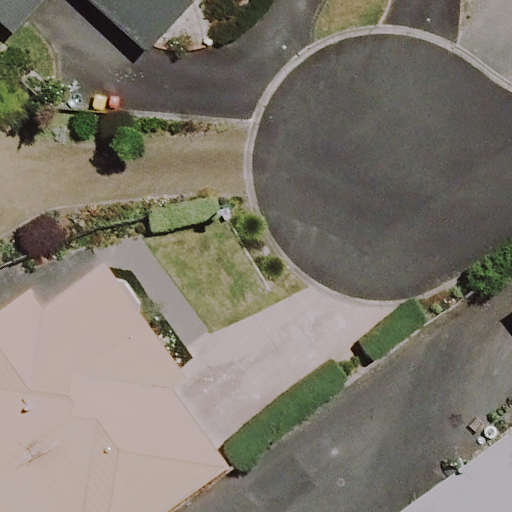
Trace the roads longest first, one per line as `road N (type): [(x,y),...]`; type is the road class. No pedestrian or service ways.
road 1 (unknown): [(493,321),(233,511)]
road 2 (residential): [(511,168),(344,156)]
